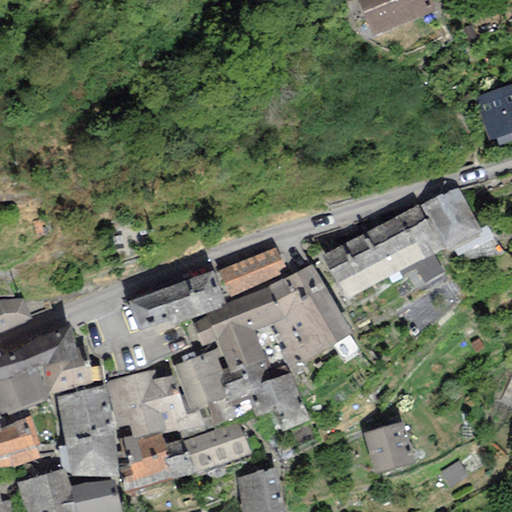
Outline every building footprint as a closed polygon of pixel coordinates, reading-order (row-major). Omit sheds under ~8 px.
[(360,8),(356,0),(344,0),(350,13),(360,8)] [(356,0),(360,8),(372,36),(435,10),(431,0),(356,0)] [(511,84),(474,97),(489,140),(496,138),(511,131),(511,84)] [(511,142),(511,131),(496,138),(499,147),(511,142)] [(420,205),(447,252),(483,233),(456,186),(420,205)] [(417,205),(320,255),(344,301),(441,251),(417,205)] [(275,248),(219,271),(230,298),(280,274),(277,270),(283,269),(275,248)] [(352,332),(310,265),(268,288),(285,320),(273,326),(286,349),(280,353),(291,372),(352,332)] [(212,271),(128,302),(140,333),(205,312),(224,306),(212,271)] [(285,320),(268,288),(224,306),(205,312),(207,316),(191,324),(201,347),(217,341),(220,348),(230,374),(266,360),(255,332),(273,326),(285,320)] [(0,300),(0,334),(32,321),(24,299),(0,300)] [(82,366),(70,326),(0,354),(0,410),(2,415),(45,399),(94,385),(91,364),(82,366)] [(220,348),(173,365),(184,395),(190,412),(198,409),(225,400),(220,387),(224,386),(233,382),(230,374),(220,348)] [(274,379),(266,360),(230,374),(233,382),(224,386),(233,407),(249,400),(256,418),(273,410),(281,431),(309,421),(289,373),(274,379)] [(155,369),(105,382),(116,427),(130,424),(132,435),(132,439),(141,436),(142,439),(162,434),(176,430),(176,432),(203,425),(198,409),(190,412),(184,395),(180,396),(173,375),(158,378),(155,369)] [(105,385),(57,398),(71,476),(117,476),(114,428),(105,385)] [(30,416),(0,427),(0,468),(14,468),(40,460),(34,445),(41,444),(30,416)] [(362,435),(375,474),(415,461),(403,422),(362,435)] [(238,423),(183,441),(193,472),(251,455),(238,423)] [(125,494),(193,472),(183,441),(182,439),(165,445),(162,434),(142,439),(141,436),(132,439),(132,435),(123,439),(129,467),(119,469),(125,494)] [(438,472),(449,488),(467,476),(455,460),(438,472)] [(65,470),(15,483),(26,511),(121,511),(113,480),(70,488),(65,470)] [(237,480),(242,511),(280,511),(275,474),(237,480)] [(12,511),(10,501),(1,503),(0,500),(0,511),(12,511)]
